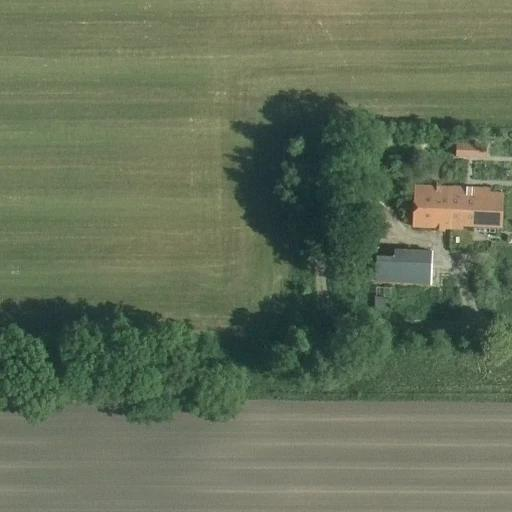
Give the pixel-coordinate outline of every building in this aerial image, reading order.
[(418,158),(433,157),(432,140),(417,140),(418,158)] [(351,157),(385,153),(384,141),(349,145),(351,157)] [(458,144),(457,156),(477,157),(478,145),(458,144)] [(451,230),(452,189),(416,187),(414,229),(451,230)] [(452,189),(451,230),(462,231),(462,225),(494,226),(495,197),(484,197),(484,191),(452,189)] [(353,218),(353,231),(374,230),(374,217),(353,218)] [(430,285),(430,278),(431,251),(395,249),(394,256),(384,255),(377,255),(376,283),(430,285)] [(375,297),(374,311),(384,312),(385,298),(375,297)]
